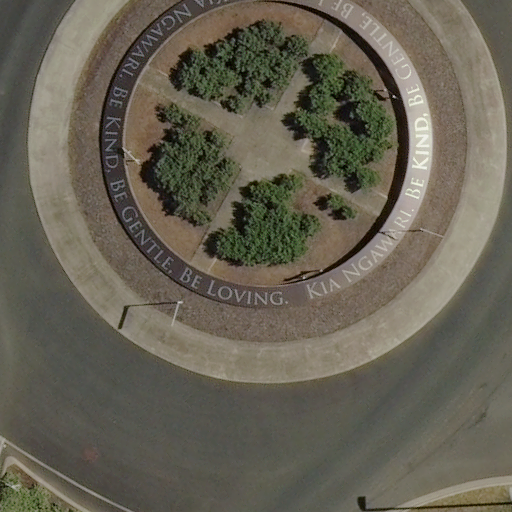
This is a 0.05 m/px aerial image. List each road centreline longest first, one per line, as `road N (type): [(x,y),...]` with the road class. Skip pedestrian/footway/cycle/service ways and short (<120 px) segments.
road 1 (secondary): [(276,466),(193,457),(116,426),(50,376),(0,299)]
road 2 (secondary): [(511,354),(446,414),(364,452),(276,466)]
